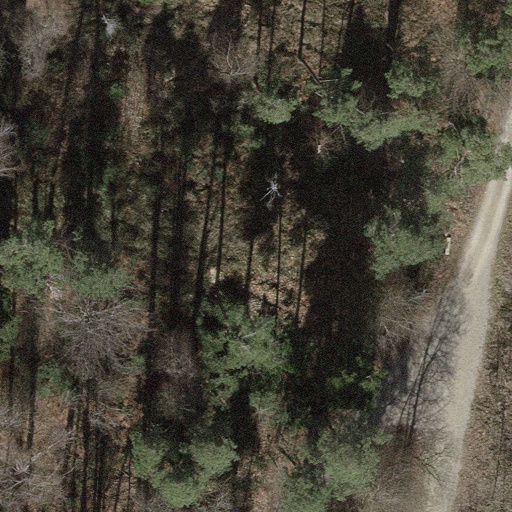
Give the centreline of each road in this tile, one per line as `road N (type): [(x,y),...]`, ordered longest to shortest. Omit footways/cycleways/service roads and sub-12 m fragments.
road 1 (track): [(511,177),(430,511)]
road 2 (track): [(323,511),(408,399),(462,368)]
